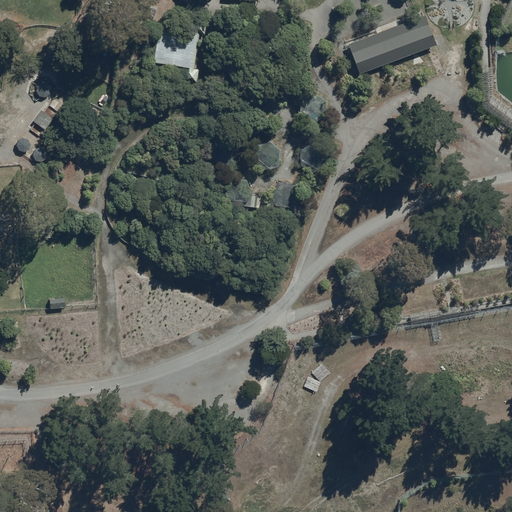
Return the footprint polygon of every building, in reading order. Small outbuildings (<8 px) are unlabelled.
[(156,7),(140,2),(137,11),(153,16),(156,7)] [(398,23),(363,36),(361,35),(358,36),(355,35),(340,39),(337,53),(347,65),(361,60),(398,58),(421,57),(431,36),(418,17),(396,18),(398,23)] [(205,35),(206,25),(190,23),(189,31),(157,25),(151,64),(185,69),(183,82),(197,84),(199,69),(193,69),(198,34),(205,35)] [(491,66),(480,66),(481,106),(511,129),(511,107),(492,92),(491,66)] [(42,112),(34,123),(44,130),(39,137),(46,142),(65,116),(58,112),(53,120),(42,112)] [(422,185),(411,187),(412,194),(423,191),(422,185)] [(64,299),(49,300),(50,309),(64,308),(64,299)] [(478,300),(408,313),(410,322),(479,310),(478,300)]
